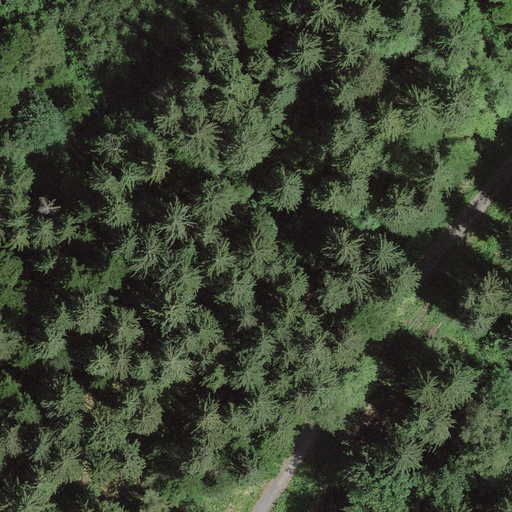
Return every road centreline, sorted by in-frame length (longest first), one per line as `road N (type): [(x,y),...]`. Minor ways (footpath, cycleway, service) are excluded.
road 1 (track): [(511,166),(374,328),(260,511)]
road 2 (track): [(511,304),(469,383),(460,431),(470,511)]
